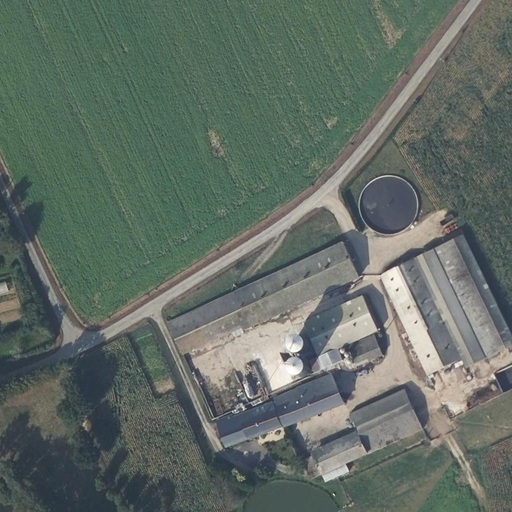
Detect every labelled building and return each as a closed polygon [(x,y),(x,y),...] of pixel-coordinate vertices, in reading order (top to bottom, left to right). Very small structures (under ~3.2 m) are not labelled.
[(364,227),(411,235),(420,183),(366,173),(359,212),(366,214),(364,227)] [(511,344),(466,237),(435,251),(483,361),(511,348),(511,344)] [(249,320),(359,274),(345,239),(171,311),(183,340),(247,314),(249,320)] [(435,251),(417,258),(462,359),(465,369),(483,361),(435,251)] [(381,274),(428,375),(462,359),(417,258),(381,274)] [(5,281),(0,282),(0,294),(8,292),(5,281)] [(377,329),(363,293),(302,317),(312,341),(316,352),(307,356),(312,368),(340,357),(335,345),(377,329)] [(12,301),(0,302),(0,310),(13,309),(12,301)] [(312,341),(302,317),(288,323),(298,347),(312,341)] [(371,335),(343,345),(350,362),(351,365),(379,354),(371,335)] [(301,355),(297,354),(294,355),(291,357),(289,361),(289,364),(290,368),(292,370),(295,372),(299,373),(302,372),(305,369),(307,366),(307,363),(306,359),(304,356),(301,355)] [(511,365),(494,372),(501,391),(511,387),(511,365)] [(226,411),(209,417),(215,427),(220,443),(340,405),(331,374),(271,393),(273,399),(230,412),(226,411)] [(354,434),(362,453),(419,429),(403,390),(345,413),(354,434)] [(354,434),(307,455),(315,473),(316,473),(341,463),(362,453),(354,434)] [(315,473),(307,455),(297,459),(306,477),(315,473)] [(341,463),(316,473),(320,481),(344,471),(341,463)]
